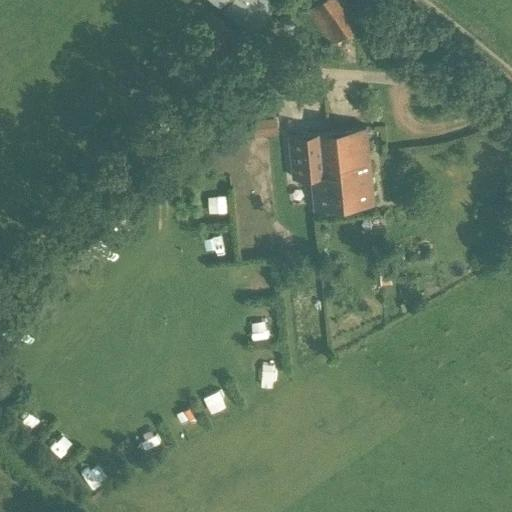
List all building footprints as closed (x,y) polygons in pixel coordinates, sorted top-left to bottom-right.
[(280,0),(212,0),(251,34),(280,0)] [(357,0),(320,0),(305,11),(329,44),(369,17),(357,0)] [(210,9),(189,32),(212,53),(233,30),(210,9)] [(276,117),(253,120),(255,136),(278,133),(276,117)] [(322,174),(312,175),(315,208),(375,202),(368,126),(318,131),(322,174)] [(292,177),(312,175),(322,174),(318,131),(287,134),(292,177)]
